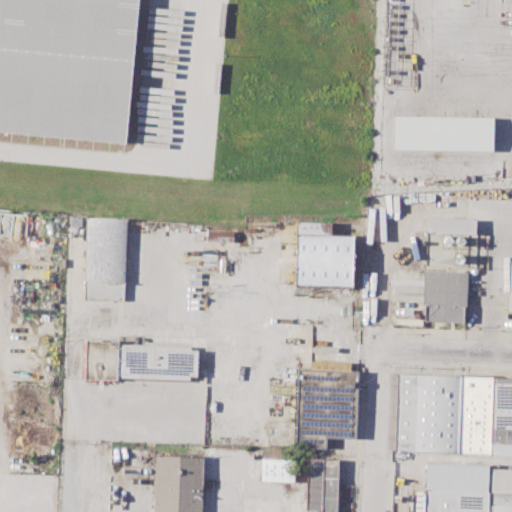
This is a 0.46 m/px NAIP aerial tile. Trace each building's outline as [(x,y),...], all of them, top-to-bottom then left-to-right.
[(0,0),(0,131),(126,143),(138,0),(0,0)] [(492,150),(493,117),(394,116),(394,149),(492,150)] [(86,217),(84,299),(123,301),(126,218),(86,217)] [(331,234),(331,222),(297,221),(296,233),(331,234)] [(353,235),(352,286),(295,285),(296,233),(331,234),(339,234),(353,235)] [(423,269),(422,304),(425,304),(424,321),(463,322),(463,305),(466,306),(467,270),(423,269)] [(86,339),(84,379),(116,380),(116,374),(117,347),(118,340),(86,339)] [(117,347),(197,349),(196,376),(116,374),(117,347)] [(357,371),(297,368),(295,446),(325,447),(325,436),(355,437),(357,371)] [(397,373),(395,449),(457,453),(460,375),(397,373)] [(460,375),(492,377),(490,443),(489,454),(457,453),(460,375)] [(492,377),(511,377),(511,443),(490,443),(492,377)] [(152,511),(200,511),(203,456),(155,455),(152,511)] [(335,511),(338,458),(308,457),(306,510),(321,510),(321,511),(335,511)] [(261,458),(260,480),(293,481),(294,459),(261,458)] [(425,490),(426,462),(491,465),(491,468),(491,491),(488,491),(425,490)] [(511,491),(511,468),(491,468),(491,491),(511,491)] [(487,511),(488,491),(425,490),(424,511),(487,511)] [(511,511),(511,491),(491,491),(488,491),(487,511),(511,511)]
